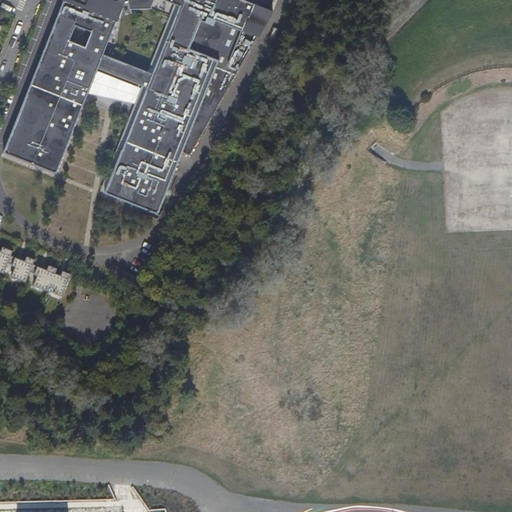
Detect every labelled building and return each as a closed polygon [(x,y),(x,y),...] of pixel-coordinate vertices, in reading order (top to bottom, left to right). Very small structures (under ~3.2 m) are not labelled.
[(68,0),(11,154),(62,173),(101,69),(106,56),(126,0),(128,0),(129,4),(131,9),(137,18),(156,9),(155,7),(157,0),(167,0),(183,6),(156,75),(151,88),(112,192),(162,211),(185,151),(194,154),(289,19),(238,0),(68,0)] [(156,75),(106,56),(101,69),(151,88),(156,75)] [(511,175),(490,176),(492,220),(511,218),(511,136),(485,138),(486,156),(492,156),(493,163),(511,161),(511,175)] [(2,252),(0,251),(0,271),(4,273),(13,252),(4,248),(2,252)] [(26,262),(16,258),(13,266),(16,267),(13,276),(27,282),(35,261),(28,258),(26,262)] [(38,266),(35,275),(38,276),(34,286),(49,292),(51,288),(56,290),(54,294),(63,297),(72,275),(64,271),(61,276),(57,273),(58,269),(49,266),(48,270),(38,266)] [(156,444),(156,458),(177,459),(177,445),(156,444)]
